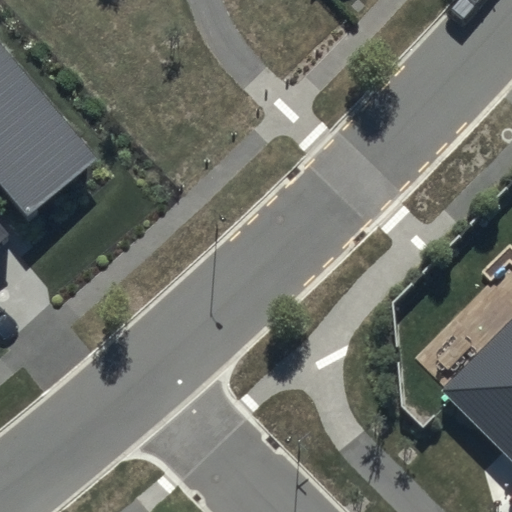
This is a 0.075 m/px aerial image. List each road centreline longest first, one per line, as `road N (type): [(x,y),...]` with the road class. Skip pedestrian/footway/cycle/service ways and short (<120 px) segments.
road 1 (residential): [(144,375),(357,183),(511,18)]
road 2 (residential): [(144,375),(279,511)]
road 3 (residential): [(0,494),(144,375)]
